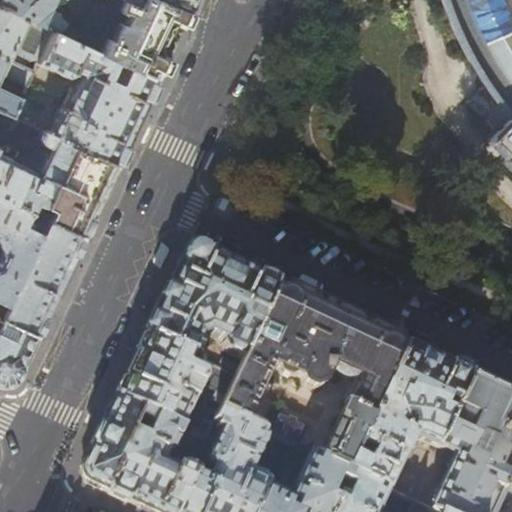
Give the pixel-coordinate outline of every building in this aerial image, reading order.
[(0,0),(0,6),(50,31),(75,43),(79,37),(63,23),(50,8),(56,2),(58,1),(59,0),(0,0)] [(136,0),(134,5),(123,0),(117,0),(93,52),(115,62),(125,67),(155,81),(159,71),(161,71),(166,60),(165,60),(172,44),(181,24),(183,25),(188,14),(186,13),(188,9),(168,0),(136,0)] [(123,0),(134,5),(136,0),(168,0),(188,9),(192,0),(123,0)] [(511,0),(441,0),(449,21),(465,55),(484,86),(466,105),(494,132),(486,139),(503,155),(500,159),(511,170),(511,0)] [(50,31),(0,6),(0,56),(21,66),(25,56),(27,58),(33,58),(38,56),(50,31)] [(93,52),(75,43),(50,31),(38,56),(35,62),(64,77),(70,75),(73,69),(82,73),(64,108),(60,107),(58,107),(45,132),(115,165),(133,127),(155,81),(125,67),(118,82),(108,77),(115,62),(93,52)] [(21,66),(0,56),(0,110),(10,116),(18,98),(19,97),(0,87),(0,75),(1,73),(25,85),(31,70),(21,66)] [(18,98),(10,116),(19,120),(28,102),(18,98)] [(19,120),(10,116),(0,110),(0,133),(1,134),(15,129),(32,137),(36,128),(19,120)] [(96,205),(115,165),(45,132),(42,131),(39,137),(39,139),(40,140),(41,142),(49,145),(38,168),(40,171),(33,175),(30,169),(6,159),(6,158),(0,154),(0,198),(28,211),(32,202),(48,208),(43,219),(81,237),(96,205)] [(43,219),(28,211),(0,198),(0,303),(4,306),(0,313),(0,318),(35,335),(49,305),(81,237),(43,219)] [(256,329),(277,285),(229,262),(198,248),(183,253),(166,290),(165,290),(155,311),(145,331),(146,332),(144,335),(196,360),(201,351),(199,344),(201,339),(208,336),(222,344),(221,346),(224,353),(241,362),(251,341),(256,329)] [(324,307),(277,285),(256,329),(277,339),(271,351),(251,341),(241,362),(238,369),(234,378),(220,406),(219,410),(246,422),(274,364),(279,366),(278,371),(288,376),(292,373),(297,375),(297,380),(315,389),(322,386),(330,370),(355,382),(320,459),(346,471),(404,345),(324,307)] [(0,384),(14,380),(24,359),(31,343),(35,335),(0,318),(0,384)] [(196,360),(144,335),(140,344),(136,352),(135,352),(131,362),(121,381),(122,382),(118,390),(115,398),(181,430),(203,386),(216,393),(211,402),(220,406),(234,378),(218,370),(196,360)] [(429,357),(404,345),(346,471),(347,472),(383,489),(387,491),(412,440),(424,442),(435,448),(470,376),(429,357)] [(222,362),(218,370),(234,378),(238,369),(222,362)] [(511,395),(498,389),(470,376),(435,448),(455,459),(429,511),(491,511),(506,482),(511,468),(511,395)] [(181,430),(115,398),(107,414),(100,430),(99,430),(95,438),(91,446),(92,446),(80,471),(80,476),(82,479),(84,482),(147,511),(175,511),(194,472),(195,471),(182,465),(179,464),(176,467),(173,471),(157,464),(160,461),(167,464),(170,457),(170,455),(181,430)] [(265,432),(246,422),(219,410),(212,424),(204,441),(203,443),(213,447),(207,458),(210,463),(218,467),(214,474),(209,475),(205,477),(194,472),(175,511),(252,511),(264,486),(266,482),(261,476),(253,472),(247,471),(265,432)] [(265,432),(295,447),(305,425),(279,412),(272,426),(268,424),(265,432)] [(204,441),(212,424),(205,421),(200,431),(192,428),(189,434),(204,441)] [(347,472),(346,471),(320,459),(306,452),(286,496),(264,486),(252,511),(328,511),(334,500),(327,496),(335,479),(342,482),(347,472)] [(347,472),(342,482),(348,485),(340,503),(334,500),(328,511),(372,511),(383,489),(347,472)]
